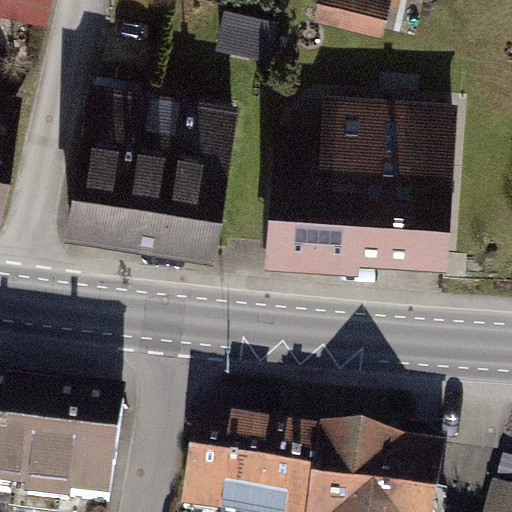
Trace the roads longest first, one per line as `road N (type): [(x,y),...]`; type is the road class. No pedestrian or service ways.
road 1 (secondary): [(511,350),(181,327)]
road 2 (residential): [(9,302),(84,0)]
road 3 (residential): [(181,327),(135,511)]
road 4 (secondary): [(181,327),(9,302)]
